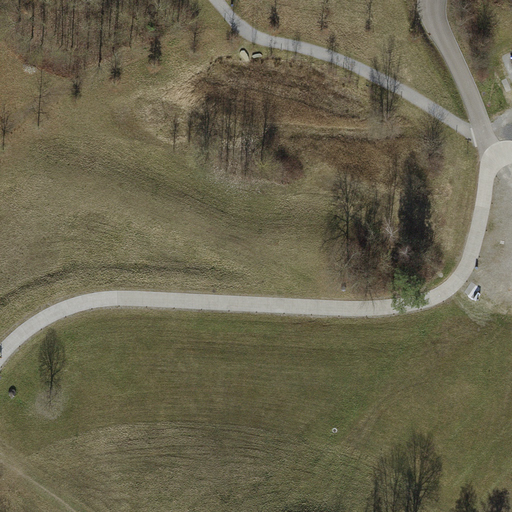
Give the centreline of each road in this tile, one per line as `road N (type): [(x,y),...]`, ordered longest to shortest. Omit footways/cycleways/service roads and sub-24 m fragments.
road 1 (track): [(0,355),(41,320),(96,300),(354,308),(425,300),(460,278),(496,158)]
road 2 (track): [(496,158),(447,52),(435,0)]
